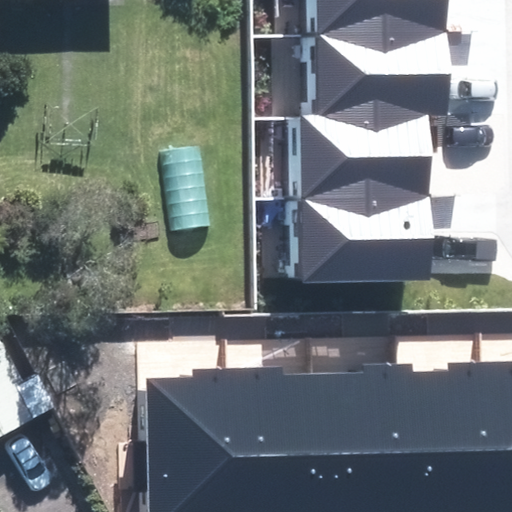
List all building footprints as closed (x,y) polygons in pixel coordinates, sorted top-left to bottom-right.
[(317,0),(317,35),(448,33),(447,0),(317,0)] [(317,35),(319,118),(429,115),(449,115),(448,33),(317,35)] [(301,117),(301,200),(429,199),(429,115),(319,118),(301,117)] [(301,200),(302,283),(429,283),(429,199),(301,200)] [(0,346),(0,426),(33,409),(0,346)] [(511,511),(511,370),(481,371),(486,511),(511,511)] [(395,375),(399,511),(486,511),(481,371),(395,375)] [(310,377),(314,511),(399,511),(395,375),(310,377)] [(228,379),(231,511),(314,511),(310,377),(228,379)] [(147,511),(231,511),(228,379),(149,381),(144,381),(147,511)]
